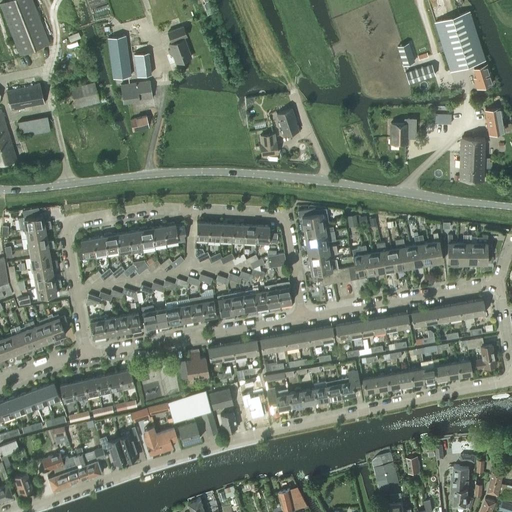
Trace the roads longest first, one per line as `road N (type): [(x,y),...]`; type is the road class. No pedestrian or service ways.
road 1 (tertiary): [(511,206),(241,172),(0,189)]
road 2 (residential): [(15,511),(234,440),(511,381)]
road 3 (residential): [(86,355),(66,234),(78,220),(161,207),(279,215),(303,317)]
road 4 (residential): [(303,317),(86,355)]
road 5 (residential): [(498,283),(303,317)]
